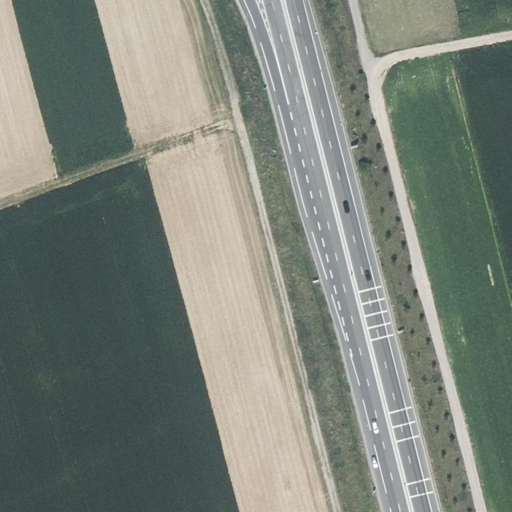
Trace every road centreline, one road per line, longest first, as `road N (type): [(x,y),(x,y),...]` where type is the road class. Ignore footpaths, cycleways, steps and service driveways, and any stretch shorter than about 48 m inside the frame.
road 1 (track): [(482,511),(374,79),(381,64),(397,57),(511,33)]
road 2 (trunk): [(423,511),(294,0)]
road 3 (track): [(337,511),(237,116)]
road 4 (trunk): [(250,0),(337,259)]
road 5 (trunk): [(272,0),(337,259)]
road 6 (trunk): [(337,259),(400,511)]
road 7 (track): [(0,206),(237,116)]
road 8 (track): [(237,116),(202,0)]
